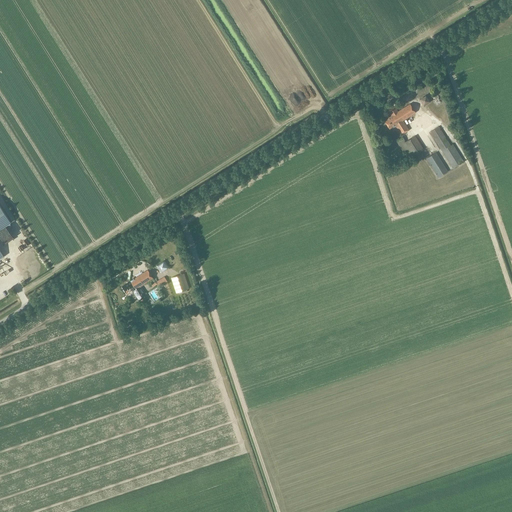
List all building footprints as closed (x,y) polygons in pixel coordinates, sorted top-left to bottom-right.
[(391,116),(384,120),(389,129),(395,125),(401,135),(409,130),(403,120),(415,112),(410,104),(398,111),(395,106),(388,110),(391,116)] [(452,168),(464,161),(453,144),(451,145),(439,126),(430,132),(452,168)] [(407,160),(424,149),(415,136),(406,142),(403,137),(396,141),(405,155),(404,156),(407,160)] [(447,172),(435,153),(426,159),(438,178),(447,172)] [(0,258),(3,256),(0,251),(0,228),(10,222),(0,207),(0,258)] [(161,272),(168,268),(163,261),(156,265),(161,272)] [(140,287),(153,279),(148,270),(122,287),(127,295),(133,291),(139,301),(146,296),(140,287)] [(177,293),(187,290),(182,274),(172,278),(177,293)] [(157,286),(167,281),(164,277),(151,283),(152,287),(156,284),(157,286)]
